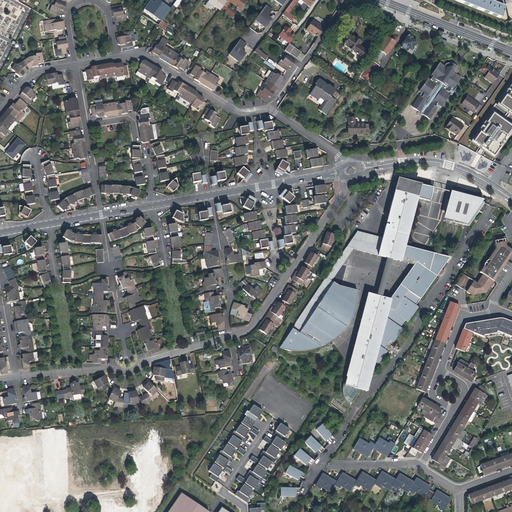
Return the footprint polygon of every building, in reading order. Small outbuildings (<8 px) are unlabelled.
[(65,6),(66,4),(56,0),(55,0),(55,1),(53,6),(61,10),(63,11),(65,6)] [(158,25),(170,8),(160,0),(149,0),(140,14),(142,15),(157,24),(158,25)] [(220,10),(220,9),(226,1),(224,0),(208,0),(208,1),(220,10)] [(226,0),(226,1),(220,9),(232,18),(235,13),(226,7),(230,2),(240,9),(247,1),(245,0),(226,0)] [(292,0),(285,10),(282,14),(292,21),(295,16),(289,12),(297,0),(301,0),(309,6),(313,0),(292,0)] [(453,0),(500,18),(504,8),(495,5),(483,0),(453,0)] [(346,13),(352,4),(349,3),(343,11),(346,13)] [(59,15),(61,10),(53,6),(51,5),(49,11),(59,15)] [(112,17),(115,17),(123,15),(122,9),(119,9),(118,5),(110,6),(112,13),(112,17)] [(266,5),(255,20),(264,27),(265,28),(272,19),(267,16),(272,10),(266,5)] [(342,20),(339,17),(332,27),(335,29),(342,20)] [(62,18),(43,21),(45,31),(55,30),(57,31),(62,30),(64,28),(63,24),(62,18)] [(313,19),(306,28),(313,33),(318,36),(324,28),(319,25),(317,24),(318,23),(313,19)] [(161,20),(158,25),(165,29),(168,24),(161,20)] [(290,43),(295,35),(290,32),(288,30),(289,28),(286,25),(279,35),(290,43)] [(132,31),(116,34),(117,44),(119,46),(120,47),(120,52),(133,50),(132,42),(134,41),(132,31)] [(350,35),(344,45),(364,59),(369,52),(359,46),(361,43),(350,35)] [(416,46),(416,45),(416,44),(416,43),(410,39),(412,37),(408,35),(400,46),(407,51),(406,52),(411,55),(413,52),(411,51),(413,47),(415,47),(416,47),(416,46)] [(66,54),(65,48),(67,47),(66,42),(65,37),(58,38),(59,42),(56,42),(57,49),(55,50),(56,55),(66,54)] [(386,37),(377,49),(383,54),(386,55),(394,43),(386,37)] [(246,44),(240,39),(237,43),(243,48),(246,44)] [(446,41),(440,39),(438,43),(439,46),(442,48),(446,41)] [(156,54),(159,56),(165,46),(165,45),(160,41),(158,44),(154,41),(150,47),(153,49),(152,50),(152,52),(156,54)] [(285,50),(291,54),(296,58),(301,51),(289,44),(285,50)] [(175,53),(165,46),(159,56),(159,58),(164,61),(169,64),(175,53)] [(235,46),(228,54),(239,62),(246,54),(241,51),(235,46)] [(256,48),(253,52),(265,60),(267,57),(256,48)] [(383,54),(377,49),(370,60),(376,64),(383,54)] [(29,60),(24,63),(28,69),(32,67),(35,67),(38,66),(37,64),(43,63),(42,53),(36,54),(36,56),(29,57),(29,60)] [(179,55),(175,53),(169,64),(173,66),(178,69),(179,67),(184,70),(186,66),(189,61),(184,58),(183,60),(177,57),(179,55)] [(297,58),(296,58),(291,54),(289,57),(286,55),(282,61),(280,60),(277,65),(285,70),(289,65),(291,67),(293,64),(297,58)] [(274,68),(277,64),(269,58),(266,63),(274,68)] [(137,71),(146,76),(153,66),(149,64),(143,60),(141,61),(139,66),(139,68),(137,71)] [(376,64),(370,60),(363,70),(361,74),(359,76),(367,82),(379,65),(376,64)] [(412,107),(419,112),(419,111),(423,114),(422,114),(430,119),(437,108),(435,107),(437,104),(441,107),(450,93),(448,92),(446,91),(448,88),(450,89),(452,90),(460,77),(456,74),(457,72),(457,68),(456,67),(457,67),(450,62),(450,63),(449,62),(445,63),(443,66),(439,63),(430,76),(432,77),(433,78),(431,81),(430,80),(428,79),(419,91),(424,95),(421,98),(419,96),(412,107)] [(14,71),(15,73),(20,77),(22,76),(24,73),(26,71),(28,69),(24,63),(19,66),(15,63),(11,69),(14,71)] [(104,78),(116,76),(114,64),(112,63),(108,64),(101,65),(104,78)] [(119,64),(114,64),(116,76),(116,77),(124,76),(127,75),(127,72),(126,65),(123,65),(121,63),(119,64)] [(99,78),(104,78),(101,65),(94,66),(91,67),(91,69),(86,70),(87,80),(93,79),(93,77),(99,76),(99,78)] [(198,81),(203,85),(210,74),(206,71),(205,73),(199,70),(200,68),(195,65),(190,74),(195,77),(193,79),(198,81)] [(491,68),(489,66),(487,65),(482,72),(484,74),(486,75),(484,78),(491,83),(492,84),(500,73),(498,72),(496,71),(495,71),(491,68)] [(158,69),(153,66),(146,76),(150,79),(151,77),(157,80),(156,82),(160,85),(166,76),(161,73),(162,72),(158,69)] [(268,78),(266,81),(276,88),(279,84),(282,79),(281,76),(278,74),(275,74),(272,72),(268,78)] [(52,74),(46,75),(47,82),(50,81),(51,84),(58,83),(59,85),(64,84),(62,74),(57,75),(56,73),(52,74)] [(219,79),(210,74),(203,85),(209,88),(212,90),(214,89),(217,85),(217,83),(219,79)] [(314,86),(330,97),(335,89),(328,84),(326,86),(324,84),(325,83),(318,78),(314,83),(315,84),(314,86)] [(177,95),(181,98),(188,87),(182,84),(178,82),(177,83),(172,80),(167,89),(172,92),(173,90),(178,94),(177,95)] [(273,93),(276,88),(266,81),(263,84),(265,86),(261,91),(260,90),(256,95),(265,100),(268,95),(270,97),(273,93)] [(330,97),(314,86),(314,87),(309,94),(317,100),(319,97),(323,100),(317,109),(325,114),(335,100),(330,97)] [(19,95),(26,101),(29,98),(31,100),(36,95),(32,92),(32,90),(28,87),(26,87),(23,91),(19,95)] [(181,98),(192,104),(198,95),(197,93),(192,90),(188,87),(181,98)] [(201,97),(198,95),(192,104),(191,106),(197,109),(198,107),(202,109),(206,103),(203,101),(204,100),(204,99),(201,97)] [(188,108),(190,104),(178,96),(175,100),(188,108)] [(467,96),(461,104),(473,113),(479,104),(467,96)] [(64,101),(66,112),(78,110),(77,104),(76,99),(74,98),(69,99),(67,101),(64,101)] [(9,107),(5,112),(15,120),(18,117),(20,119),(25,114),(22,112),(27,106),(19,99),(14,105),(12,104),(9,107)] [(119,102),(114,103),(117,115),(122,114),(127,113),(127,111),(132,110),(131,100),(125,101),(125,103),(119,104),(119,102)] [(100,116),(104,116),(102,105),(102,103),(95,104),(96,107),(91,108),(92,115),(96,114),(96,115),(97,117),(100,116)] [(114,103),(102,105),(104,116),(106,117),(111,116),(117,115),(114,103)] [(207,108),(203,114),(206,116),(204,119),(210,123),(209,124),(214,127),(219,119),(215,116),(216,114),(213,112),(207,108)] [(79,116),(78,110),(66,112),(67,116),(69,116),(70,122),(68,123),(69,128),(79,126),(78,121),(80,121),(79,116)] [(511,113),(506,110),(502,116),(506,119),(499,130),(506,136),(511,127),(511,113)] [(0,123),(7,130),(15,120),(5,112),(2,115),(0,117),(0,123)] [(138,126),(139,131),(152,129),(151,127),(151,125),(149,125),(148,119),(150,118),(149,113),(141,114),(138,115),(139,120),(137,120),(138,126)] [(356,134),(368,134),(368,124),(354,124),(354,116),(348,117),(348,134),(356,134)] [(445,128),(449,131),(450,130),(452,132),(457,135),(463,126),(452,118),(445,128)] [(262,123),(263,129),(263,130),(264,131),(272,130),(270,122),(262,123)] [(9,131),(7,130),(0,123),(0,136),(2,134),(4,135),(9,131)] [(249,133),(249,131),(248,126),(239,128),(240,135),(249,134),(249,133)] [(152,132),(152,129),(139,131),(140,137),(141,142),(143,143),(148,142),(149,140),(153,140),(157,139),(156,131),(152,132)] [(72,144),(72,148),(84,146),(84,140),(83,135),(81,136),(80,130),(70,132),(71,137),(72,137),(73,143),(72,144)] [(268,141),(279,139),(277,131),(266,133),(267,137),(268,141)] [(235,138),(236,146),(248,144),(247,141),(246,136),(235,138)] [(13,159),(26,144),(18,137),(5,152),(13,159)] [(272,150),(283,148),(282,140),(270,142),(271,146),(272,150)] [(158,141),(151,145),(153,151),(155,156),(163,153),(158,141)] [(72,148),(74,159),(78,158),(79,159),(85,158),(87,157),(85,151),(84,146),(72,148)] [(140,153),(140,146),(132,146),(132,158),(140,158),(140,153)] [(234,148),(235,156),(247,154),(246,150),(246,146),(234,148)] [(276,159),(287,157),(286,149),(275,151),(275,155),(276,159)] [(306,158),(317,156),(316,149),(305,151),(305,155),(306,158)] [(196,153),(190,156),(194,165),(200,162),(196,153)] [(168,180),(163,156),(156,157),(157,164),(159,177),(160,182),(168,180)] [(235,166),(246,164),(245,161),(245,156),(234,158),(235,166)] [(310,168),(322,166),(320,158),(309,160),(310,164),(310,168)] [(53,172),(49,160),(41,163),(44,170),(46,175),(53,172)] [(140,160),(132,161),(136,186),(144,184),(143,177),(141,165),(140,160)] [(278,166),(275,171),(281,175),(287,164),(281,161),(278,166)] [(31,165),(22,165),(22,177),(30,178),(31,170),(31,165)] [(251,175),(242,168),(237,174),(246,181),(248,179),(251,175)] [(87,169),(80,171),(84,183),(91,181),(87,169)] [(210,177),(211,185),(216,184),(215,181),(220,181),(224,180),(223,172),(215,173),(216,176),(210,177)] [(58,199),(54,174),(46,176),(47,183),(49,194),(50,201),(58,199)] [(202,184),(207,183),(205,175),(200,176),(199,174),(191,175),(192,183),(197,182),(201,181),(202,184)] [(30,179),(22,180),(27,205),(35,203),(33,196),(31,185),(30,179)] [(415,262),(413,264),(389,299),(381,297),(374,324),(376,326),(349,366),(345,381),(343,383),(342,386),(342,389),(342,392),(343,395),(344,397),(344,399),(346,401),(348,403),(350,404),(360,390),(369,377),(376,367),(373,365),(383,350),(387,352),(392,345),(389,342),(399,327),(402,329),(407,322),(404,320),(415,306),(418,307),(449,257),(403,246),(416,197),(417,193),(426,195),(425,200),(428,201),(432,187),(404,182),(396,180),(394,190),(391,201),(391,203),(388,211),(385,223),(381,238),(381,241),(374,239),(373,243),(364,240),(358,248),(395,257),(395,253),(415,262)] [(178,186),(172,181),(166,187),(172,192),(175,189),(178,186)] [(117,194),(120,194),(120,186),(120,185),(116,185),(112,185),(112,186),(105,185),(101,185),(100,193),(107,194),(106,195),(110,195),(110,194),(115,194),(115,195),(117,196),(117,194)] [(325,185),(314,186),(314,191),(315,195),(326,193),(325,185)] [(126,195),(128,195),(129,187),(125,187),(120,186),(120,194),(123,195),(122,196),(126,196),(126,195)] [(81,191),(84,199),(86,198),(87,199),(90,198),(89,197),(94,195),(95,195),(91,187),(86,190),(81,191)] [(133,188),(128,195),(131,197),(131,198),(133,199),(134,198),(136,199),(140,192),(137,190),(133,188)] [(74,194),(77,202),(79,201),(79,203),(82,202),(81,200),(84,199),(81,191),(77,192),(73,194),(74,194)] [(290,195),(287,192),(282,198),(289,203),(294,197),(290,195)] [(480,213),(487,204),(458,194),(451,192),(450,197),(449,199),(449,200),(448,201),(448,202),(447,203),(447,205),(447,206),(447,207),(446,208),(446,210),(446,211),(446,212),(445,213),(444,219),(469,226),(479,212),(480,213)] [(77,202),(74,194),(71,196),(67,197),(70,205),(71,204),(72,206),(75,204),(74,203),(77,202)] [(326,203),(324,195),(313,197),(314,201),(314,205),(326,203)] [(249,210),(253,203),(247,199),(245,203),(243,206),(249,210)] [(67,208),(69,206),(63,200),(60,203),(57,206),(63,212),(64,210),(65,211),(67,209),(67,208)] [(226,205),(221,206),(222,211),(223,214),(230,212),(229,205),(226,205)] [(297,213),(296,205),(287,206),(285,207),(285,211),(286,215),(297,213)] [(27,209),(23,207),(19,214),(27,217),(30,211),(27,209)] [(179,222),(183,215),(180,213),(176,211),(172,218),(179,222)] [(207,216),(206,212),(202,212),(198,213),(199,221),(207,219),(207,216)] [(255,212),(243,214),(245,222),(256,220),(255,216),(255,212)] [(296,222),(295,215),(284,217),(284,221),(285,224),(296,222)] [(133,223),(139,229),(145,223),(139,217),(138,219),(136,218),(136,219),(134,220),(136,221),(133,223)] [(259,221),(247,223),(249,231),(260,229),(259,225),(259,221)] [(136,231),(133,223),(131,224),(130,223),(129,223),(127,224),(128,225),(125,227),(128,234),(136,231)] [(172,250),(180,248),(176,223),(168,225),(169,229),(171,243),(172,250)] [(296,233),(294,225),(283,227),(284,231),(284,235),(296,233)] [(128,234),(125,227),(123,227),(123,226),(121,227),(120,227),(121,229),(117,230),(121,237),(121,238),(129,235),(128,234)] [(152,228),(144,229),(148,254),(156,253),(155,245),(153,233),(152,228)] [(235,240),(232,234),(231,230),(230,228),(223,231),(228,243),(235,240)] [(69,241),(73,234),(71,232),(71,231),(70,230),(69,229),(68,231),(66,230),(62,237),(69,241)] [(121,237),(117,230),(116,231),(115,229),(114,230),(113,230),(113,232),(108,234),(111,241),(121,237)] [(263,230),(251,232),(253,240),(264,238),(263,234),(263,230)] [(350,246),(358,248),(364,240),(373,243),(374,239),(381,241),(381,238),(356,231),(355,233),(352,238),(347,245),(350,246)] [(82,242),(82,234),(80,234),(80,233),(78,233),(77,233),(77,234),(73,234),(73,242),(82,242)] [(85,234),(82,234),(82,242),(82,243),(90,244),(90,243),(90,235),(88,234),(88,233),(86,233),(85,233),(85,234)] [(93,235),(90,235),(90,243),(101,243),(102,235),(96,235),(96,233),(94,233),(93,233),(93,235)] [(332,235),(329,234),(326,233),(324,240),(321,248),(328,251),(334,236),(332,235)] [(26,250),(30,248),(35,242),(30,236),(27,239),(24,242),(26,250)] [(283,239),(283,240),(284,244),(292,243),(290,236),(283,237),(283,239)] [(494,239),(496,248),(508,245),(506,236),(494,239)] [(268,247),(267,242),(267,241),(266,240),(259,241),(260,249),(268,247)] [(66,243),(58,244),(59,249),(61,263),(63,269),(70,268),(66,243)] [(350,246),(347,245),(345,247),(351,249),(413,264),(415,262),(395,253),(395,257),(358,248),(350,246)] [(480,272),(483,274),(494,281),(496,279),(499,273),(504,266),(509,258),(511,253),(511,247),(508,245),(496,248),(480,272)] [(2,247),(3,252),(3,255),(11,253),(9,246),(6,246),(2,247)] [(122,258),(118,246),(111,248),(115,260),(122,258)] [(34,248),(38,273),(46,272),(45,264),(43,254),(42,247),(34,248)] [(231,247),(225,249),(226,255),(227,260),(226,260),(226,264),(240,262),(239,254),(233,255),(231,247)] [(351,249),(345,247),(327,273),(325,277),(330,281),(351,249)] [(216,250),(210,251),(210,253),(205,254),(207,268),(220,265),(220,262),(218,261),(218,257),(216,250)] [(172,263),(180,263),(180,251),(172,251),(172,257),(172,263)] [(315,256),(312,254),(310,253),(305,260),(302,267),(309,271),(317,257),(315,256)] [(149,257),(154,268),(161,265),(159,260),(156,254),(149,257)] [(266,268),(265,262),(253,263),(252,262),(249,263),(251,276),(259,275),(259,269),(266,268)] [(3,269),(8,281),(15,279),(9,267),(3,269)] [(300,285),(309,271),(302,267),(299,272),(296,271),(295,273),(295,274),(297,275),(293,281),(300,285)] [(213,270),(213,273),(214,278),(223,277),(221,268),(213,270)] [(62,282),(70,283),(70,271),(62,270),(62,276),(62,282)] [(44,287),(51,284),(49,278),(47,273),(39,276),(44,287)] [(215,280),(214,278),(213,273),(208,274),(208,277),(204,278),(204,281),(203,283),(204,291),(213,289),(212,285),(216,285),(218,284),(218,281),(215,280)] [(463,273),(455,283),(461,287),(468,277),(463,273)] [(494,281),(483,274),(477,283),(474,281),(467,292),(471,294),(472,292),(473,293),(475,293),(475,295),(484,293),(484,291),(485,291),(486,289),(488,290),(491,286),(494,281)] [(118,278),(120,285),(122,289),(125,288),(133,285),(132,281),(129,280),(128,278),(124,279),(123,276),(118,278)] [(330,281),(325,277),(294,324),(279,348),(291,351),(306,351),(320,347),(328,343),(339,335),(350,319),(356,299),(356,290),(337,285),(330,281)] [(94,294),(94,296),(103,296),(103,292),(109,292),(109,291),(109,288),(108,288),(107,288),(107,280),(101,280),(101,283),(97,283),(96,287),(94,288),(94,294)] [(12,285),(10,286),(5,286),(6,294),(7,298),(5,299),(6,302),(19,300),(17,286),(12,285)] [(252,301),(256,298),(262,292),(257,286),(252,290),(248,285),(243,289),(247,293),(250,297),(250,298),(252,301)] [(297,291),(290,286),(287,292),(285,290),(284,292),(283,292),(284,294),(285,295),(282,300),(289,305),(297,291)] [(221,300),(220,295),(218,296),(214,296),(213,292),(204,293),(206,302),(203,302),(204,306),(203,307),(203,309),(204,310),(205,313),(215,311),(214,308),(219,307),(219,305),(222,305),(221,300)] [(126,297),(127,302),(130,308),(135,306),(134,303),(138,302),(137,298),(138,296),(137,293),(129,296),(126,297)] [(374,324),(381,297),(367,293),(349,366),(376,326),(374,324)] [(106,305),(106,301),(103,301),(103,296),(94,296),(94,298),(94,304),(95,306),(95,312),(100,313),(106,313),(106,305)] [(17,307),(13,307),(14,312),(15,314),(15,319),(21,318),(21,315),(25,314),(24,311),(26,309),(25,301),(16,302),(17,307)] [(234,302),(231,309),(230,314),(236,316),(244,320),(244,319),(250,321),(254,314),(247,311),(248,307),(245,306),(244,306),(241,305),(234,302)] [(271,308),(270,309),(272,310),(268,316),(275,321),(285,307),(277,302),(274,307),(272,307),(271,308)] [(450,302),(416,389),(425,393),(427,388),(431,378),(434,369),(438,359),(441,351),(445,341),(450,330),(453,320),(457,312),(459,305),(450,302)] [(138,320),(146,317),(145,313),(143,313),(141,310),(137,311),(136,308),(130,310),(133,318),(131,319),(132,322),(134,322),(138,320)] [(217,322),(218,329),(224,328),(223,321),(223,318),(224,316),(223,313),(210,315),(211,323),(217,322)] [(95,322),(93,323),(93,331),(102,331),(102,327),(106,327),(108,326),(108,325),(108,323),(106,323),(106,315),(100,315),(100,319),(95,318),(95,322)] [(266,335),(275,321),(268,316),(265,321),(263,320),(261,322),(262,324),(263,324),(259,330),(266,335)] [(465,324),(463,329),(472,333),(485,338),(486,337),(499,335),(511,339),(511,322),(506,320),(501,318),(465,324)] [(22,323),(21,320),(16,321),(17,328),(14,329),(15,331),(15,332),(17,333),(18,333),(21,332),(22,337),(24,336),(31,335),(29,327),(27,326),(26,323),(22,323)] [(150,325),(142,328),(138,330),(136,332),(137,334),(137,335),(140,334),(143,341),(148,339),(152,337),(150,331),(151,329),(150,325)] [(455,348),(464,352),(472,333),(463,329),(461,334),(457,343),(455,348)] [(101,336),(102,331),(93,331),(93,340),(95,341),(95,347),(99,347),(105,348),(105,340),(108,340),(108,337),(106,336),(101,336)] [(24,348),(25,353),(33,351),(32,343),(30,342),(29,339),(31,339),(31,335),(24,336),(22,337),(19,337),(20,344),(19,344),(17,346),(18,347),(18,349),(19,349),(24,348)] [(143,341),(145,347),(147,352),(150,350),(158,347),(157,344),(154,343),(153,340),(149,342),(148,339),(143,341)] [(242,349),(238,350),(239,355),(240,361),(238,361),(239,365),(252,363),(249,346),(242,347),(242,349)] [(105,359),(105,355),(105,352),(105,348),(99,347),(99,350),(94,351),(94,354),(92,355),(92,363),(100,364),(101,359),(105,359)] [(229,351),(223,352),(224,359),(218,360),(220,368),(233,366),(232,362),(231,362),(230,358),(229,351)] [(23,370),(30,369),(28,362),(34,361),(33,353),(19,355),(19,358),(21,359),(22,362),(23,370)] [(457,374),(462,377),(469,365),(460,359),(453,371),(457,374)] [(177,376),(194,373),(192,365),(188,365),(188,362),(185,363),(185,360),(183,360),(182,361),(182,363),(179,364),(180,367),(176,367),(177,376)] [(470,363),(469,365),(462,377),(466,379),(471,382),(476,374),(471,371),(475,365),(470,363)] [(156,376),(164,377),(165,369),(154,367),(153,370),(153,373),(153,374),(152,375),(156,376)] [(227,370),(218,372),(220,380),(222,381),(223,384),(227,383),(228,387),(233,386),(232,378),(233,378),(235,377),(234,373),(231,374),(228,374),(227,370)] [(106,381),(105,379),(104,378),(103,376),(93,382),(97,389),(105,385),(107,383),(106,381)] [(366,392),(369,377),(360,390),(366,392)] [(149,382),(147,384),(145,386),(144,387),(143,388),(151,396),(157,391),(149,382)] [(76,384),(72,384),(70,384),(70,388),(66,389),(66,390),(63,390),(64,397),(73,396),(80,395),(85,394),(83,386),(79,386),(79,383),(76,384)] [(107,389),(105,385),(97,389),(99,393),(107,389)] [(30,393),(29,386),(22,387),(23,393),(24,398),(23,399),(23,403),(37,400),(35,392),(30,393)] [(472,393),(469,398),(477,403),(481,405),(487,396),(484,394),(486,390),(480,386),(477,390),(475,389),(472,393)] [(14,389),(7,390),(8,397),(3,398),(4,406),(17,404),(17,400),(16,399),(15,395),(14,389)] [(118,391),(115,390),(114,389),(113,389),(108,399),(115,403),(118,398),(120,392),(118,391)] [(136,392),(134,392),(131,393),(130,393),(128,394),(130,405),(138,403),(136,392)] [(114,407),(118,407),(122,407),(123,399),(119,399),(118,398),(115,403),(114,407)] [(227,398),(219,408),(222,410),(230,400),(227,398)] [(417,406),(426,412),(432,403),(428,401),(423,398),(417,406)] [(472,412),(477,403),(469,398),(467,402),(464,407),(472,412)] [(28,409),(28,413),(30,421),(35,421),(35,416),(39,416),(39,412),(40,411),(39,403),(30,404),(31,409),(30,409),(28,409)] [(437,407),(432,403),(426,412),(423,417),(436,424),(442,414),(439,412),(440,409),(437,407)] [(263,412),(254,405),(249,412),(247,411),(245,415),(252,419),(254,415),(258,418),(260,415),(263,412)] [(467,421),(472,412),(464,407),(461,412),(459,416),(467,421)] [(5,418),(7,418),(6,413),(12,412),(12,408),(0,409),(0,411),(0,415),(3,418),(5,418)] [(18,427),(17,416),(16,411),(15,412),(12,412),(6,413),(7,418),(7,421),(12,421),(13,427),(18,427)] [(255,422),(246,416),(241,423),(250,429),(253,426),(255,422)] [(462,429),(467,421),(459,416),(456,420),(453,424),(462,429)] [(289,430),(280,423),(277,427),(275,430),(276,432),(274,435),(280,439),(282,436),(285,437),(289,430)] [(315,430),(326,442),(329,439),(331,442),(335,439),(322,424),(315,430)] [(466,432),(462,429),(453,424),(450,429),(448,434),(456,438),(461,441),(466,432)] [(249,431),(240,425),(235,432),(234,431),(232,435),(243,443),(246,440),(244,438),(246,435),(249,431)] [(414,437),(419,439),(425,443),(427,444),(429,441),(430,439),(428,438),(431,434),(420,428),(414,437)] [(456,438),(448,434),(445,438),(443,442),(451,447),(456,450),(461,441),(456,438)] [(241,442),(233,436),(228,443),(237,449),(240,444),(241,442)] [(280,439),(276,436),(274,439),(271,443),(280,450),(285,442),(280,439)] [(321,453),(324,450),(310,437),(304,443),(315,454),(318,450),(321,453)] [(468,446),(472,448),(478,439),(474,437),(468,446)] [(379,438),(374,445),(373,448),(379,452),(381,453),(382,451),(388,455),(394,444),(390,442),(389,444),(379,438)] [(373,448),(374,445),(370,442),(369,445),(359,439),(353,449),(359,453),(361,454),(362,453),(368,456),(373,448)] [(423,447),(425,443),(419,439),(413,448),(421,453),(424,449),(425,448),(423,447)] [(446,456),(451,447),(443,442),(440,447),(437,451),(446,456)] [(235,450),(227,444),(222,451),(221,450),(218,454),(230,462),(232,459),(230,457),(232,455),(235,450)] [(279,451),(271,446),(269,449),(267,452),(263,450),(261,454),(267,458),(269,454),(275,457),(279,451)] [(312,465),(314,462),(299,450),(294,456),(305,466),(308,463),(312,465)] [(446,456),(437,451),(435,455),(432,460),(434,462),(433,465),(443,471),(445,468),(450,459),(446,456)] [(511,453),(500,458),(503,467),(509,465),(511,464),(511,453)] [(228,461),(219,455),(214,462),(224,469),(226,464),(228,461)] [(272,462),(263,456),(260,459),(258,463),(267,470),(272,462)] [(498,469),(503,467),(500,458),(480,465),(484,474),(489,473),(498,469)] [(222,470),(213,464),(209,471),(212,473),(210,477),(216,481),(219,478),(218,476),(220,473),(222,470)] [(266,471),(257,465),(254,469),(252,472),(249,470),(248,474),(254,478),(256,474),(261,477),(266,471)] [(304,479),(306,476),(289,467),(285,475),(298,482),(300,478),(304,479)] [(360,474),(356,481),(354,485),(359,488),(360,485),(370,491),(374,484),(376,480),(370,477),(368,475),(366,478),(360,474)] [(380,474),(376,480),(374,484),(379,487),(380,484),(389,490),(392,486),(395,480),(389,476),(387,475),(386,477),(380,474)] [(254,478),(250,475),(247,479),(245,483),(254,489),(259,482),(254,478)] [(337,482),(335,485),(339,488),(340,486),(350,492),(354,485),(356,481),(351,478),(348,476),(347,478),(341,475),(337,482)] [(335,485),(337,482),(330,478),(328,477),(327,479),(321,476),(315,486),(319,489),(321,486),(330,492),(335,485)] [(398,476),(395,480),(392,486),(396,489),(398,487),(407,493),(408,491),(413,482),(408,479),(405,477),(404,479),(398,476)] [(415,480),(413,482),(408,491),(413,493),(414,491),(424,497),(429,490),(430,487),(425,483),(422,482),(421,484),(415,480)] [(491,497),(511,490),(507,481),(503,482),(493,486),(488,488),(491,497)] [(252,490),(244,485),(242,487),(239,491),(238,491),(235,494),(247,502),(249,499),(247,498),(252,490)] [(471,504),(491,497),(488,488),(482,490),(473,493),(468,495),(471,504)] [(300,494),(300,489),(281,489),(280,498),(295,498),(295,494),(300,494)] [(429,490),(424,497),(430,500),(435,493),(429,490)] [(436,490),(435,493),(430,500),(440,506),(438,509),(443,511),(450,501),(444,498),(445,496),(442,494),(436,490)] [(227,511),(222,508),(219,511),(207,511),(181,493),(168,511),(227,511)] [(266,503),(257,503),(258,508),(250,509),(249,511),(260,511),(260,508),(266,508),(266,503)]
